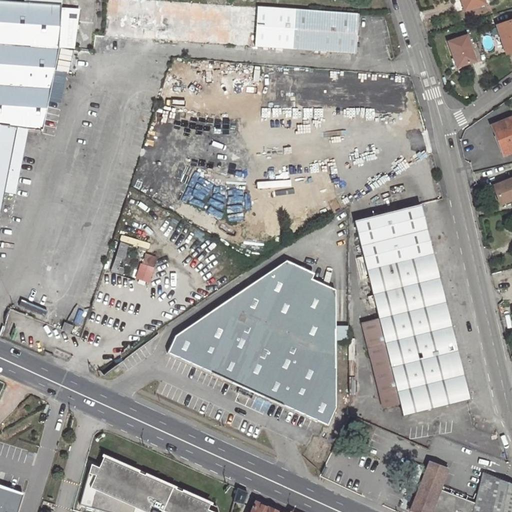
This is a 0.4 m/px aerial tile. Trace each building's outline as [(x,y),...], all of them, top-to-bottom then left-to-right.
[(0,0),(0,125),(27,130),(42,132),(59,49),(62,6),(0,0)] [(254,45),(359,52),(361,14),(257,7),(161,0),(109,0),(108,34),(254,45)] [(480,0),(461,0),(465,9),(482,4),(480,0)] [(511,49),(511,20),(497,26),(506,52),(511,49)] [(474,61),(466,36),(449,42),(457,66),(474,61)] [(511,152),(511,118),(505,122),(507,127),(495,132),(505,155),(511,152)] [(13,193),(27,130),(0,125),(0,213),(4,191),(13,193)] [(511,179),(494,187),(501,204),(510,201),(511,205),(511,179)] [(316,201),(288,206),(291,221),(319,216),(316,201)] [(467,400),(421,205),(356,220),(367,268),(378,316),(399,403),(402,415),(467,400)] [(142,253),(133,278),(147,283),(156,258),(142,253)] [(324,424),(326,425),(335,408),(335,339),(336,325),(336,289),(281,263),(174,335),(166,353),(238,386),(236,392),(250,399),(253,392),(324,424)] [(382,406),(399,403),(378,316),(362,320),(382,406)] [(73,326),(64,322),(61,330),(70,334),(73,326)] [(336,325),(335,339),(349,338),(349,326),(336,325)] [(97,474),(91,472),(82,504),(114,511),(140,511),(141,507),(151,511),(166,511),(174,486),(105,456),(100,467),(97,474)] [(430,511),(440,489),(449,468),(430,460),(409,511),(430,511)] [(100,467),(93,464),(91,472),(97,474),(100,467)] [(474,511),(501,511),(506,483),(484,473),(476,504),(474,511)] [(511,511),(511,484),(506,483),(501,511),(511,511)] [(0,511),(17,511),(23,493),(0,485),(0,511)] [(212,503),(174,486),(166,511),(207,511),(209,509),(212,503)] [(235,501),(243,504),(248,493),(239,489),(235,501)] [(474,511),(476,504),(440,489),(430,511),(474,511)] [(280,511),(254,500),(248,511),(289,511),(288,511),(280,511)]
